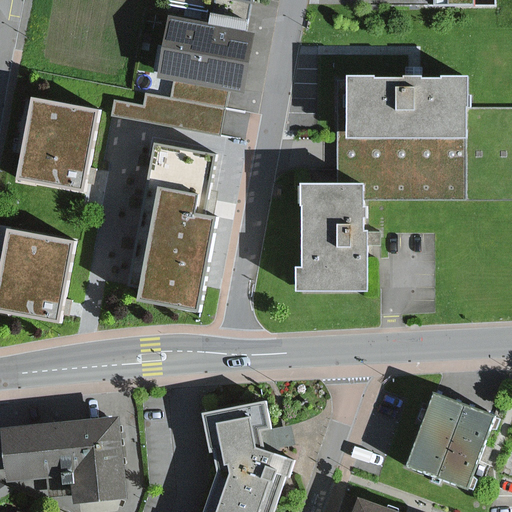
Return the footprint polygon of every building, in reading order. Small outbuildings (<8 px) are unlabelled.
[(488,0),(444,0),(445,9),(489,10),(488,0)] [(254,22),(163,6),(151,77),(241,93),(254,22)] [(414,78),(337,78),(336,136),(462,138),(462,109),(462,79),(414,78)] [(89,176),(101,113),(34,101),(20,183),(86,194),(89,176)] [(216,155),(156,145),(131,290),(142,292),(141,302),(203,313),(219,221),(205,218),(207,207),(216,155)] [(364,183),(281,185),(284,295),(367,292),(366,240),(364,183)] [(78,244),(12,232),(0,295),(0,312),(63,324),(66,308),(78,244)] [(484,417),(423,395),(396,468),(456,490),(484,417)] [(216,475),(202,511),(268,511),(287,461),(254,449),(247,416),(206,424),(216,475)] [(114,422),(0,433),(0,478),(1,487),(70,479),(73,506),(123,501),(114,422)] [(375,511),(353,503),(348,511),(375,511)]
